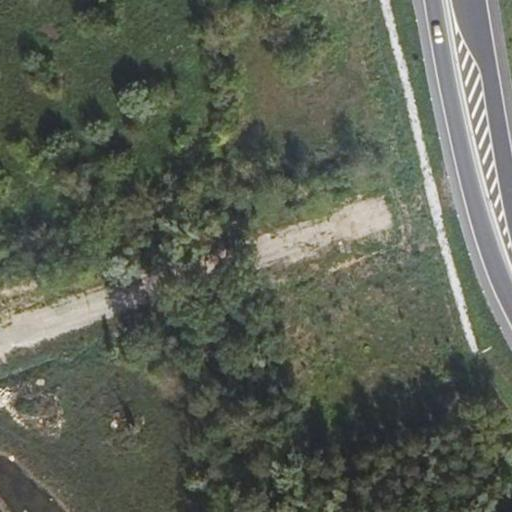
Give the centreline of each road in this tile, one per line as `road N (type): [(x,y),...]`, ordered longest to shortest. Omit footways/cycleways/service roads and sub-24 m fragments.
road 1 (track): [(0,337),(385,214)]
road 2 (trunk): [(434,0),(479,218),(511,306)]
road 3 (trunk): [(511,217),(468,0)]
